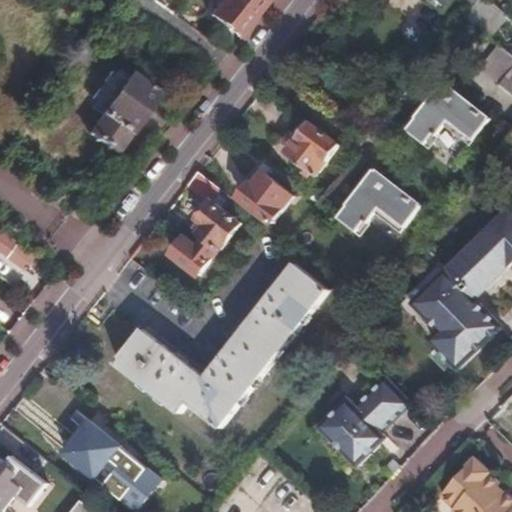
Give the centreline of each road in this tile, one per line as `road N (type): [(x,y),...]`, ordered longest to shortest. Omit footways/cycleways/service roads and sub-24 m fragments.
road 1 (residential): [(302,0),(0,385)]
road 2 (residential): [(379,511),(511,377)]
